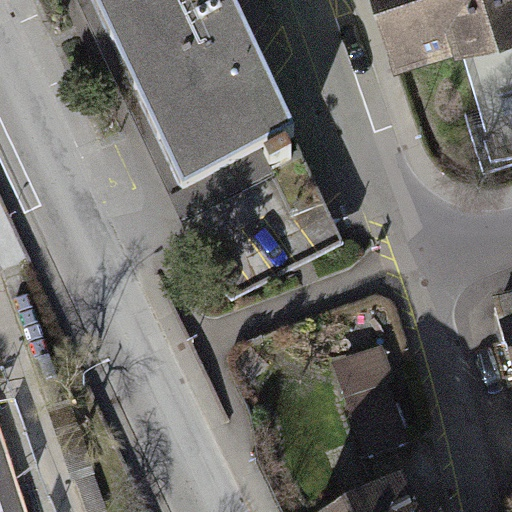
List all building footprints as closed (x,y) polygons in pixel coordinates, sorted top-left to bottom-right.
[(85,0),(180,208),(299,152),(227,0),(85,0)] [(511,0),(375,0),(394,58),(458,39),(511,23),(511,0)] [(511,23),(458,39),(497,156),(511,152),(511,23)] [(511,306),(500,310),(511,357),(511,306)] [(348,359),(355,457),(404,454),(397,355),(348,359)] [(412,511),(402,491),(357,511),(412,511)]
